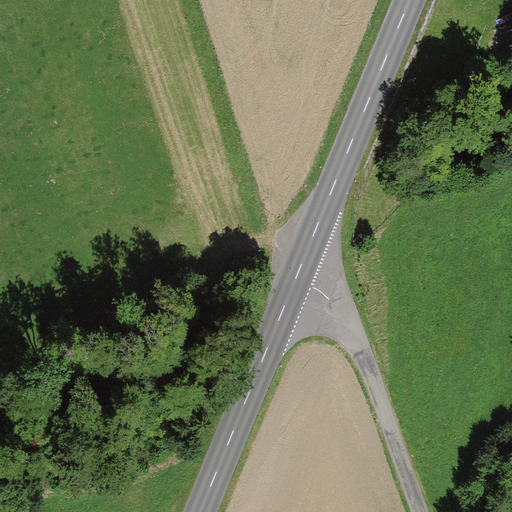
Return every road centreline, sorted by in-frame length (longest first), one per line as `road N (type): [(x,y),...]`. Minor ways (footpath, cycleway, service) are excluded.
road 1 (tertiary): [(412,0),(298,279)]
road 2 (unclassified): [(422,511),(349,323),(298,279)]
road 3 (tertiary): [(298,279),(200,511)]
